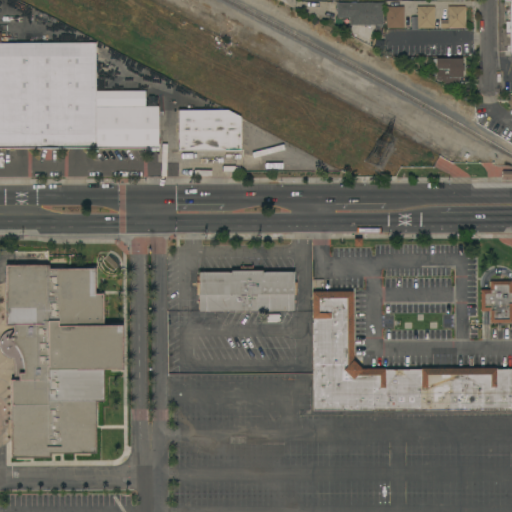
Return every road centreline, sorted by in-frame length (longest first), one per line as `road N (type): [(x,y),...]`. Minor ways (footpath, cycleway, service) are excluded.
road 1 (primary): [(190,222),(438,221)]
road 2 (primary): [(149,200),(0,200)]
road 3 (primary): [(511,198),(387,199)]
